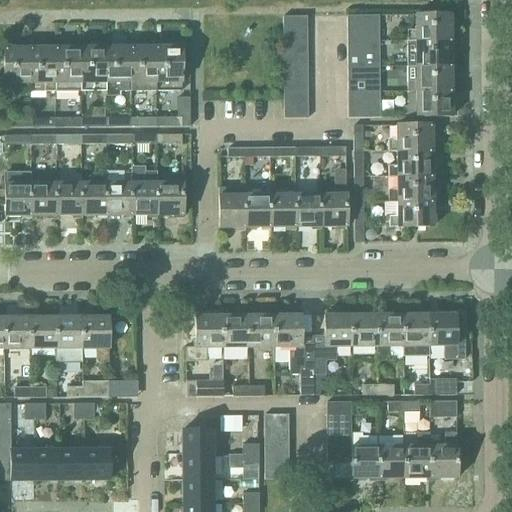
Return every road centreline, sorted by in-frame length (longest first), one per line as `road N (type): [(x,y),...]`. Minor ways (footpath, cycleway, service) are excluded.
road 1 (residential): [(495,268),(147,268)]
road 2 (residential): [(495,268),(496,0)]
road 3 (residential): [(149,511),(147,268)]
road 4 (residential): [(496,511),(495,268)]
road 5 (residential): [(207,128),(322,128),(324,20)]
road 6 (residential): [(147,268),(0,269)]
